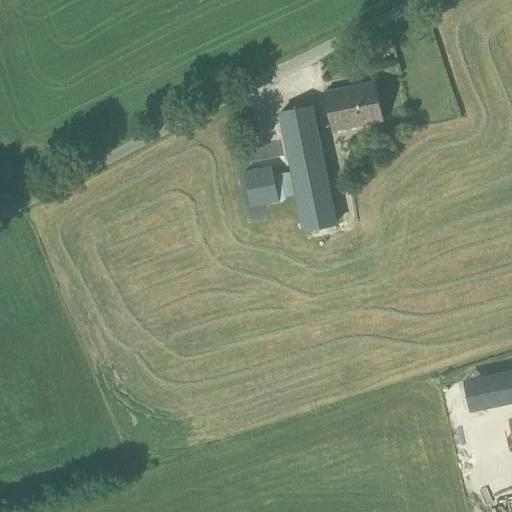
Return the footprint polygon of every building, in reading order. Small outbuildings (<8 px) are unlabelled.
[(333,131),(382,121),(375,83),(325,93),(333,131)] [(338,224),(314,105),(278,112),(302,233),(338,225),(338,224)] [(251,208),(280,202),(272,166),(244,172),(251,208)] [(511,403),(511,370),(463,381),(471,413),(511,403)] [(468,432),(268,466),(275,511),(285,511),(476,480),(468,432)]
